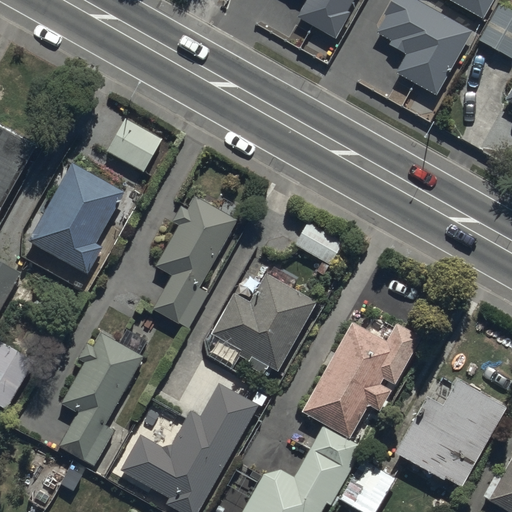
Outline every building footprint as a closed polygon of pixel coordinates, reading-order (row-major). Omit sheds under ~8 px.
[(347,19),(357,0),(296,0),(307,6),(296,25),(336,47),(351,21),(347,19)] [(436,102),(472,38),(404,0),(395,0),(384,21),(386,22),(376,39),(391,48),(389,52),(406,62),(396,79),(436,102)] [(493,1),(493,0),(446,0),(444,4),(483,26),(496,2),(493,1)] [(511,62),(511,17),(496,8),(476,44),(511,63),(511,62)] [(0,204),(37,137),(0,116),(0,204)] [(128,117),(108,153),(145,173),(165,137),(128,117)] [(125,186),(73,157),(29,235),(90,269),(106,240),(98,235),(125,186)] [(218,203),(196,190),(188,204),(182,200),(174,215),(181,219),(158,262),(173,270),(155,303),(192,323),(211,288),(201,282),(238,214),(236,213),(241,203),(224,193),(218,203)] [(295,242),(322,257),(316,267),(322,270),(328,261),(331,262),(345,237),(309,216),(295,242)] [(0,307),(22,267),(0,255),(0,307)] [(317,296),(266,267),(250,295),(235,286),(212,327),(242,345),(239,350),(248,355),(246,360),(265,371),(270,361),(278,365),(317,296)] [(364,321),(352,315),(302,405),(350,432),(368,400),(379,406),(392,384),(380,378),(384,372),(395,378),(421,330),(397,317),(390,329),(367,316),(364,321)] [(106,420),(144,350),(140,348),(146,337),(128,327),(122,337),(103,327),(95,342),(89,339),(81,353),(86,356),(63,398),(78,406),(59,442),(96,462),(116,425),(106,420)] [(34,355),(0,336),(0,398),(8,403),(34,355)] [(463,479),(507,400),(457,372),(451,384),(437,376),(397,446),(446,473),(447,471),(463,479)] [(192,511),(195,511),(257,400),(218,378),(200,412),(191,407),(173,440),(163,440),(141,428),(120,467),(170,494),(167,498),(192,511)] [(373,511),(397,473),(359,451),(363,444),(323,420),(294,473),(281,465),(264,470),(240,511),(318,511),(327,498),(331,500),(335,492),(370,511),(373,511)] [(511,511),(511,455),(502,475),(498,473),(484,497),(511,511),(510,511),(511,511)] [(32,468),(18,491),(42,505),(56,481),(32,468)]
